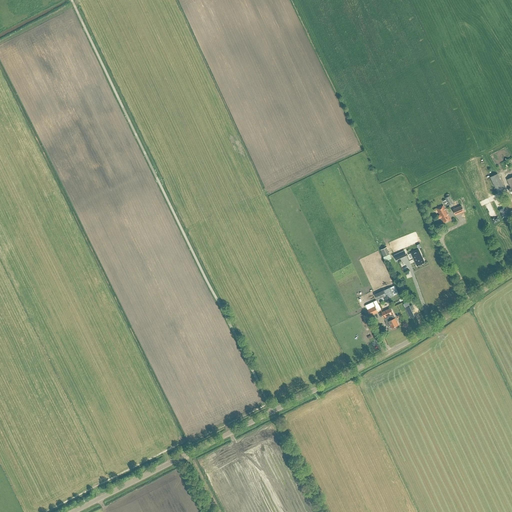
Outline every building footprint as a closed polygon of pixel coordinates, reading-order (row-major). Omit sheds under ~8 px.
[(498,173),(492,176),(490,177),(497,191),(504,188),(498,173)] [(443,205),(436,208),(444,223),(451,219),(443,205)] [(464,211),(461,205),(453,209),(456,214),(464,211)] [(389,255),(386,247),(380,250),(384,257),(389,255)] [(419,249),(411,253),(417,266),(425,262),(419,249)] [(406,255),(404,250),(394,255),(396,260),(406,255)] [(375,294),(379,303),(394,296),(390,287),(375,294)] [(377,311),(378,311),(381,310),(376,300),(365,305),(368,310),(367,310),(370,316),(378,312),(377,311)] [(412,310),(415,309),(413,304),(405,308),(410,318),(415,316),(412,310)] [(391,308),(382,312),(384,317),(386,322),(388,326),(391,325),(392,327),(398,324),(391,308)]
